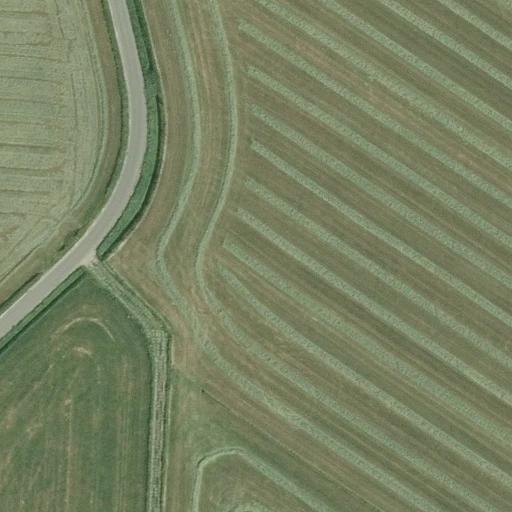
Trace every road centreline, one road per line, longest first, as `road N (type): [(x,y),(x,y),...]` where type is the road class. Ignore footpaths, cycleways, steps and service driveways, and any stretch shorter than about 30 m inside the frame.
road 1 (unclassified): [(0,331),(109,227),(138,169),(143,133),(135,62),(115,0)]
road 2 (track): [(82,252),(159,335),(156,511)]
